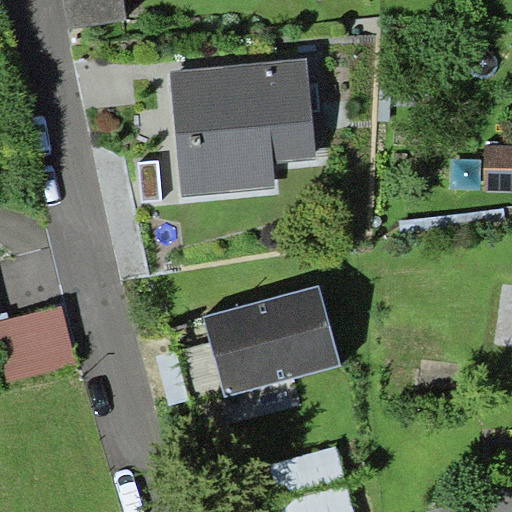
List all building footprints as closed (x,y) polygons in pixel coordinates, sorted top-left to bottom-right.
[(123,0),(64,0),(69,27),(127,18),(123,0)] [(307,58),(170,71),(182,197),(276,188),(273,163),(317,159),(307,58)] [(511,144),(485,144),(485,191),(511,191),(511,144)] [(158,161),(139,162),(143,201),(161,199),(158,161)] [(341,365),(319,285),(204,317),(226,397),(341,365)] [(0,321),(0,358),(6,383),(77,365),(62,305),(0,321)] [(355,511),(338,447),(271,464),(283,511),(355,511)]
